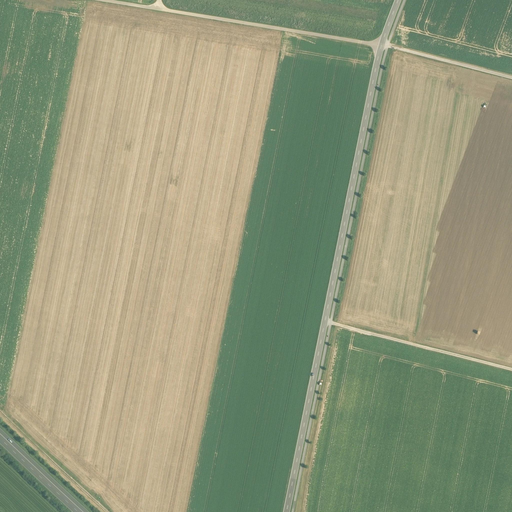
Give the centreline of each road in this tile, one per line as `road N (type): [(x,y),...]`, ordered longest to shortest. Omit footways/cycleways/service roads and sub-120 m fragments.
road 1 (tertiary): [(287,511),(373,80),(399,0)]
road 2 (track): [(511,79),(382,44),(99,0)]
road 3 (track): [(511,370),(325,322)]
road 4 (track): [(106,511),(0,412)]
